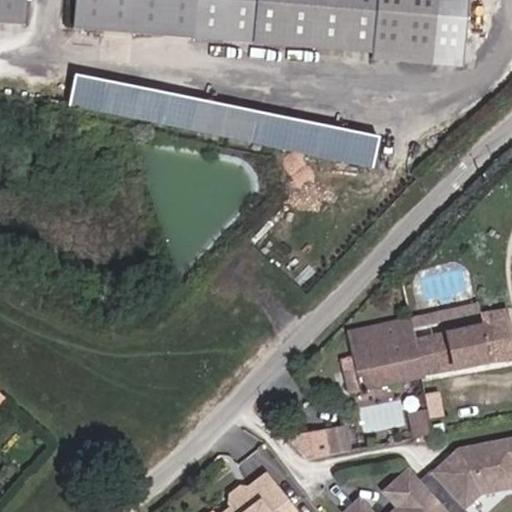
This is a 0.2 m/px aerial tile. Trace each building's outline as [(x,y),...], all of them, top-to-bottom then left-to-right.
[(31,0),(0,0),(0,20),(30,22),(31,0)] [(82,0),(81,24),(380,44),(380,51),(464,57),(467,0),(82,0)] [(75,110),(385,162),(390,129),(80,78),(75,110)] [(484,320),(483,316),(478,294),(411,309),(416,335),(484,320)] [(416,335),(411,309),(343,324),(355,376),(345,378),(348,391),(510,353),(502,310),(483,316),(484,320),(416,335)] [(391,414),(335,425),(339,449),(396,438),(391,414)] [(298,422),(287,430),(307,453),(317,445),(298,422)] [(339,503),(346,511),(461,511),(455,504),(474,488),(495,484),(494,476),(511,472),(511,435),(455,446),(455,451),(450,456),(445,455),(431,467),(441,480),(429,491),(418,478),(406,463),(380,484),(393,500),(399,497),(402,500),(390,510),(382,509),(378,511),(370,511),(353,491),(339,503)] [(441,480),(431,467),(418,478),(429,491),(441,480)] [(206,511),(295,511),(264,471),(247,485),(239,483),(230,491),(228,498),(234,505),(228,510),(222,509),(218,511),(212,511),(210,509),(206,511)] [(511,472),(494,476),(495,484),(511,480),(511,472)]
